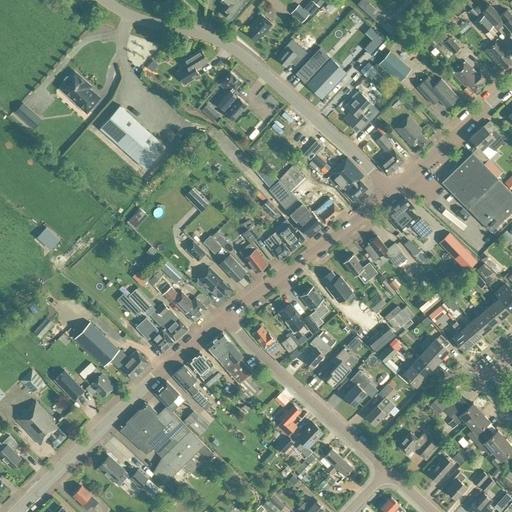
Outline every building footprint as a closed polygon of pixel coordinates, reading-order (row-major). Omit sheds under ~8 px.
[(248,0),(220,0),(220,1),(226,6),(223,9),(226,12),(225,14),(226,14),(226,16),(229,19),(231,19),(232,19),(241,9),(248,0)] [(330,11),(335,5),(330,1),(325,7),(330,11)] [(301,23),(309,14),(299,4),(291,13),(301,23)] [(484,15),(493,25),(501,18),(505,22),(504,23),(511,32),(511,16),(506,9),(499,15),(489,5),(481,12),(484,15)] [(409,19),(402,13),(391,25),(387,21),(382,26),(392,36),(409,19)] [(261,36),(262,36),(264,34),(266,35),(270,31),(268,29),(272,24),(261,14),(252,24),(253,25),(246,32),(257,41),(261,36)] [(484,34),(493,25),(484,15),(475,23),(484,34)] [(372,39),(364,48),(371,55),(385,40),(377,33),(372,39)] [(454,54),(460,48),(449,36),(443,43),(454,54)] [(505,69),(511,62),(511,60),(505,53),(508,50),(498,38),(485,50),(501,68),(503,67),(505,69)] [(280,56),(277,59),(286,66),(290,61),(295,66),(307,52),(291,39),(286,45),(278,55),(280,56)] [(307,83),(322,97),(345,72),(319,47),(298,69),(309,80),(307,83)] [(178,72),(185,83),(199,74),(196,69),(208,61),(201,49),(184,60),(187,66),(178,72)] [(389,51),(377,65),(398,83),(410,69),(389,51)] [(476,73),(465,61),(452,73),(465,86),(467,85),(473,91),(475,93),(484,84),(482,82),(488,77),(480,69),(476,73)] [(372,78),(378,71),(368,62),(360,71),(366,77),(369,75),(372,78)] [(87,114),(101,98),(90,88),(93,86),(74,69),(68,76),(66,76),(63,79),(63,81),(58,88),(74,102),(74,103),(87,114)] [(233,120),(247,105),(233,93),(242,82),(230,72),(220,84),(226,90),(215,102),(225,111),(224,112),(233,120)] [(435,83),(428,76),(416,86),(432,104),(438,99),(446,107),(458,97),(441,78),(435,83)] [(468,96),(473,91),(467,85),(465,86),(462,90),(468,96)] [(351,111),(344,119),(356,130),(367,118),(364,115),(370,109),(365,104),(369,101),(359,91),(346,106),(351,111)] [(413,112),(418,107),(408,97),(403,101),(413,112)] [(202,108),(214,119),(220,112),(208,101),(202,108)] [(146,169),(166,146),(120,104),(99,127),(146,169)] [(32,111),(23,120),(33,129),(42,120),(32,111)] [(420,146),(427,140),(420,131),(422,129),(409,115),(394,128),(411,147),(417,142),(420,146)] [(494,129),(490,133),(483,125),(469,138),(478,147),(472,152),(442,181),(495,236),(511,220),(511,192),(496,176),(501,172),(489,159),(489,158),(486,155),(493,149),(494,150),(505,140),(494,129)] [(385,152),(393,145),(383,134),(375,140),(385,152)] [(316,139),(303,154),(308,159),(311,161),(308,163),(314,168),(316,166),(319,169),(325,162),(316,154),(323,146),(316,139)] [(404,161),(394,150),(391,152),(390,150),(376,162),(387,175),(404,161)] [(331,174),(327,178),(335,186),(339,182),(346,190),(345,191),(353,201),(367,188),(359,179),(364,175),(348,157),(330,173),(331,174)] [(279,179),(259,160),(250,168),(309,235),(322,224),(309,208),(292,192),(279,179)] [(279,179),(292,192),(306,178),(293,165),(279,179)] [(207,202),(192,188),(185,195),(199,209),(207,202)] [(267,200),(257,190),(254,193),(264,202),(261,205),(272,216),(278,210),(267,200)] [(405,197),(385,214),(401,232),(410,224),(423,239),(432,230),(421,218),(419,219),(410,210),(413,207),(405,197)] [(325,224),(341,211),(330,198),(315,211),(325,224)] [(464,220),(469,215),(462,208),(457,213),(464,220)] [(255,239),(261,235),(252,223),(246,228),(255,239)] [(283,241),(290,251),(305,239),(295,227),(294,228),(290,224),(279,233),(284,240),(283,241)] [(51,249),(60,239),(46,227),(38,236),(51,249)] [(212,236),(222,246),(227,241),(217,231),(212,236)] [(283,241),(284,240),(279,233),(277,234),(275,231),(264,241),(279,260),(290,251),(283,241)] [(222,246),(212,236),(211,234),(203,241),(215,253),(222,246)] [(478,264),(451,235),(439,245),(467,275),(478,264)] [(369,242),(368,242),(370,244),(365,248),(374,260),(379,256),(384,262),(391,257),(397,265),(407,258),(395,243),(387,249),(377,236),(373,239),(372,238),(369,240),(369,242)] [(198,261),(206,253),(193,240),(185,249),(198,261)] [(255,272),(267,263),(256,249),(258,247),(253,241),(239,251),(255,272)] [(489,254),(485,260),(495,269),(500,264),(489,254)] [(357,273),(364,283),(378,272),(369,261),(362,267),(353,255),(344,262),(354,275),(357,273)] [(231,258),(228,256),(222,261),(227,266),(225,268),(236,281),(245,272),(234,260),(232,257),(231,258)] [(167,260),(163,265),(178,280),(183,274),(167,260)] [(228,286),(222,281),(223,280),(209,266),(198,278),(199,279),(198,280),(198,282),(199,284),(201,285),(203,285),(204,284),(211,291),(216,286),(222,292),(228,286)] [(487,283),(492,279),(479,266),(476,270),(487,283)] [(460,277),(452,268),(440,279),(448,288),(460,277)] [(136,270),(133,276),(144,283),(147,278),(136,270)] [(159,270),(148,280),(153,285),(163,275),(159,270)] [(331,271),(323,278),(328,285),(327,286),(338,301),(345,295),(350,301),(356,296),(340,276),(337,278),(331,271)] [(395,290),(399,286),(393,279),(389,283),(395,290)] [(468,296),(475,290),(469,282),(462,288),(468,296)] [(511,288),(505,283),(494,293),(510,312),(511,309),(511,288)] [(150,314),(156,309),(153,306),(155,304),(139,286),(136,289),(136,288),(128,295),(130,296),(137,305),(146,313),(148,311),(150,314)] [(171,286),(162,295),(169,302),(171,301),(184,314),(185,312),(194,321),(207,309),(195,296),(191,300),(181,290),(178,293),(171,286)] [(313,286),(300,295),(311,309),(313,307),(315,310),(309,314),(318,326),(323,321),(320,317),(329,310),(323,304),(320,301),(324,298),(319,293),(318,293),(313,286)] [(115,292),(109,298),(117,307),(123,301),(115,292)] [(376,313),(386,304),(385,303),(386,303),(378,293),(367,302),(376,313)] [(456,303),(460,299),(455,293),(451,296),(456,303)] [(501,319),(510,312),(494,293),(490,296),(495,301),(489,306),(501,319)] [(130,296),(123,303),(131,311),(137,305),(130,296)] [(156,309),(150,314),(175,340),(188,328),(178,318),(169,307),(168,308),(163,302),(156,309)] [(290,304),(279,312),(294,331),(305,323),(292,306),(290,304)] [(446,312),(440,305),(434,310),(440,317),(446,312)] [(501,319),(489,306),(484,310),(480,305),(476,308),(492,327),(501,319)] [(348,323),(354,317),(345,307),(339,313),(348,323)] [(483,335),(492,327),(476,308),(472,311),(477,317),(471,321),(483,335)] [(159,333),(157,331),(158,329),(146,317),(136,326),(148,339),(152,335),(153,337),(150,340),(162,353),(173,342),(162,329),(159,333)] [(483,335),(471,321),(466,325),(462,320),(458,323),(474,342),(483,335)] [(90,322),(75,338),(104,365),(117,351),(102,338),(104,335),(90,322)] [(465,350),(474,342),(458,323),(454,327),(458,332),(453,336),(465,350)] [(376,351),(396,334),(387,324),(367,340),(376,351)] [(267,333),(261,326),(253,332),(264,347),(265,347),(269,353),(279,346),(268,332),(267,333)] [(335,342),(323,331),(318,335),(310,342),(316,347),(304,359),(312,367),(324,354),(335,342)] [(242,357),(229,342),(230,341),(222,332),(206,345),(214,354),(215,354),(221,362),(239,382),(245,390),(239,396),(242,398),(245,400),(248,398),(250,400),(259,391),(245,377),(251,372),(240,358),(242,357)] [(290,332),(285,335),(287,337),(281,342),(289,352),(301,343),(290,332)] [(422,342),(441,359),(449,350),(441,343),(444,339),(440,335),(436,338),(431,343),(426,338),(422,342)] [(354,336),(346,345),(352,351),(360,342),(354,336)] [(386,361),(402,343),(395,337),(379,355),(386,361)] [(433,368),(441,359),(422,342),(419,346),(424,350),(419,355),(433,368)] [(332,373),(326,379),(334,386),(340,380),(341,381),(346,375),(345,374),(351,368),(344,362),(351,355),(343,348),(331,361),(336,365),(333,368),(330,371),(332,373)] [(132,380),(149,362),(136,350),(119,368),(132,380)] [(203,380),(216,369),(212,365),(211,366),(200,351),(188,361),(203,380)] [(424,376),(433,368),(419,355),(415,360),(410,356),(406,360),(424,376)] [(416,385),(424,376),(406,360),(403,363),(408,368),(403,373),(416,385)] [(195,388),(191,384),(196,379),(184,365),(173,375),(187,391),(199,403),(203,407),(208,401),(204,397),(195,387),(195,388)] [(102,373),(96,367),(85,378),(91,384),(86,388),(92,395),(97,390),(102,396),(114,385),(102,373)] [(41,388),(45,384),(43,382),(44,381),(32,369),(20,380),(32,393),(39,386),(41,388)] [(73,400),(85,390),(64,369),(53,379),(73,400)] [(360,370),(350,380),(355,384),(344,396),(348,400),(347,401),(353,406),(354,405),(354,406),(366,392),(362,389),(371,380),(360,370)] [(154,392),(168,407),(172,411),(178,406),(172,400),(179,393),(166,380),(154,392)] [(394,406),(395,405),(385,396),(393,388),(388,383),(378,393),(383,398),(377,405),(366,416),(374,424),(385,413),(386,414),(388,412),(394,406)] [(436,415),(451,401),(447,391),(438,396),(427,406),(436,415)] [(271,401),(279,409),(286,402),(277,394),(271,401)] [(467,423),(481,411),(473,402),(469,406),(459,395),(444,409),(449,415),(450,415),(457,423),(463,418),(467,423)] [(54,447),(66,435),(54,423),(55,422),(36,400),(16,419),(40,444),(46,438),(54,447)] [(282,421),(276,426),(287,436),(297,426),(292,421),(295,418),(294,417),(300,410),(294,404),(288,410),(287,410),(279,418),(282,421)] [(172,411),(168,407),(159,415),(151,406),(149,408),(146,405),(130,420),(129,419),(125,423),(124,422),(115,431),(127,443),(132,439),(135,443),(137,441),(139,444),(144,439),(162,457),(153,472),(165,483),(174,492),(180,486),(171,477),(183,465),(186,469),(188,470),(190,471),(193,470),(195,468),(196,465),(196,462),(194,461),(191,457),(204,445),(190,430),(172,411)] [(398,409),(394,406),(388,412),(392,415),(398,409)] [(200,435),(209,425),(194,410),(183,421),(190,428),(191,426),(200,435)] [(470,438),(474,442),(483,434),(489,429),(485,424),(489,421),(481,411),(467,423),(472,429),(466,434),(470,438)] [(299,466),(295,470),(301,475),(305,472),(317,459),(311,453),(312,451),(308,447),(323,431),(312,421),(297,437),(301,441),(296,446),(301,451),(307,457),(299,466)] [(493,433),(489,429),(483,434),(474,442),(482,451),(484,449),(488,454),(492,451),(506,439),(497,429),(493,433)] [(417,438),(410,432),(398,446),(410,456),(415,450),(426,459),(438,446),(430,439),(430,440),(421,433),(417,438)] [(18,444),(9,435),(1,443),(0,441),(0,456),(11,468),(22,458),(13,449),(18,444)] [(277,447),(276,448),(282,454),(283,453),(292,442),(287,437),(286,438),(277,447)] [(463,447),(461,448),(464,451),(474,442),(470,438),(466,442),(467,443),(463,447)] [(511,445),(506,439),(492,451),(497,456),(491,461),(499,469),(508,461),(504,457),(511,449),(511,445)] [(329,471),(342,457),(331,447),(324,455),(332,462),(326,468),(329,471)] [(460,465),(467,457),(459,450),(452,458),(460,465)] [(448,469),(453,463),(443,455),(438,460),(439,462),(435,466),(434,465),(431,465),(427,469),(428,472),(429,473),(428,474),(437,481),(448,469)] [(113,480),(123,469),(108,456),(98,467),(113,480)] [(342,457),(329,471),(332,474),(337,468),(345,475),(353,467),(342,457)] [(501,471),(496,468),(491,474),(495,478),(501,471)] [(140,487),(148,478),(138,469),(129,478),(140,487)] [(489,472),(485,469),(483,471),(482,471),(473,481),(479,486),(488,476),(487,475),(489,472)] [(455,498),(466,486),(461,482),(466,477),(460,471),(453,478),(455,481),(446,490),(455,498)] [(293,475),(288,479),(294,484),(298,480),(293,475)] [(319,484),(326,490),(335,481),(328,475),(319,484)] [(486,492),(495,481),(489,476),(480,486),(486,492)] [(93,507),(98,502),(91,494),(81,485),(73,494),(82,502),(81,504),(87,510),(91,505),(93,507)] [(502,497),(508,503),(511,498),(511,497),(506,492),(505,493),(502,497)] [(492,500),(483,493),(478,499),(477,499),(468,509),(470,511),(487,511),(490,510),(486,506),(492,500)] [(268,499),(279,510),(284,505),(279,499),(278,500),(271,494),(267,498),(268,499)] [(402,511),(405,510),(391,496),(381,507),(385,511),(383,511),(402,511)] [(271,511),(281,511),(279,510),(268,499),(263,504),(271,511)] [(301,505),(308,511),(320,511),(325,508),(317,500),(309,508),(303,502),(301,505)]
